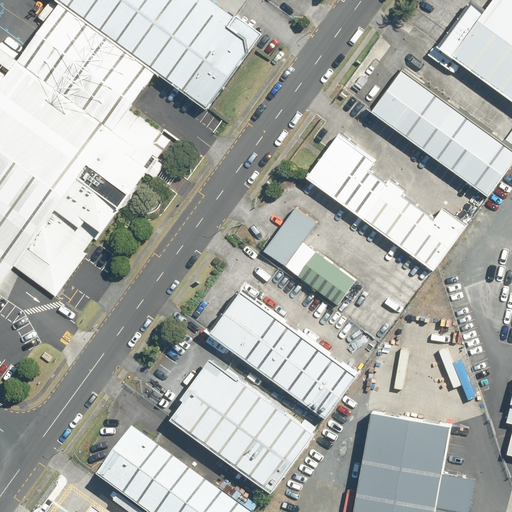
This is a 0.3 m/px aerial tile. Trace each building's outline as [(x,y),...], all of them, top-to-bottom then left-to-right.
[(0,286),(16,265),(57,294),(104,230),(105,230),(148,171),(156,177),(166,163),(158,157),(171,139),(129,109),(158,69),(63,0),(19,59),(0,45),(0,286)] [(62,0),(63,0),(158,69),(209,106),(263,33),(217,0),(62,0)] [(511,0),(495,0),(487,11),(474,2),(442,46),(511,97),(511,0)] [(404,67),(373,109),(490,194),(511,163),(511,130),(505,140),(404,67)] [(468,224),(444,207),(437,217),(404,194),(408,188),(392,176),(388,182),(370,169),(377,159),(357,144),(358,142),(342,130),(308,176),(436,268),(468,224)] [(445,198),(430,188),(424,196),(439,207),(445,198)] [(298,206),(266,249),(287,265),(319,221),(298,206)] [(318,250),(300,275),(339,304),(357,278),(318,250)] [(360,373),(244,289),(212,332),(329,416),(360,373)] [(187,398),(173,417),(274,490),(317,433),(213,357),(184,396),(187,398)] [(511,384),(503,424),(510,425),(503,455),(511,457),(511,384)] [(457,420),(379,407),(360,511),(474,511),(482,473),(448,467),(457,420)] [(250,511),(135,428),(99,476),(148,511),(250,511)]
